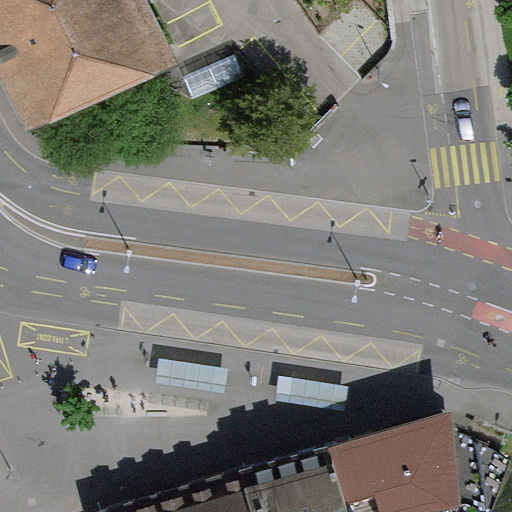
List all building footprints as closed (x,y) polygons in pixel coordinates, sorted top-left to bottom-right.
[(0,0),(0,69),(25,119),(31,116),(176,52),(149,0),(0,0)] [(159,354),(156,375),(224,384),(227,363),(159,354)] [(276,372),(273,393),(342,402),(344,381),(276,372)] [(451,402),(314,440),(334,511),(441,511),(437,498),(458,494),(451,402)] [(334,511),(314,440),(219,471),(233,511),(334,511)] [(90,511),(233,511),(219,471),(90,510),(90,511)]
